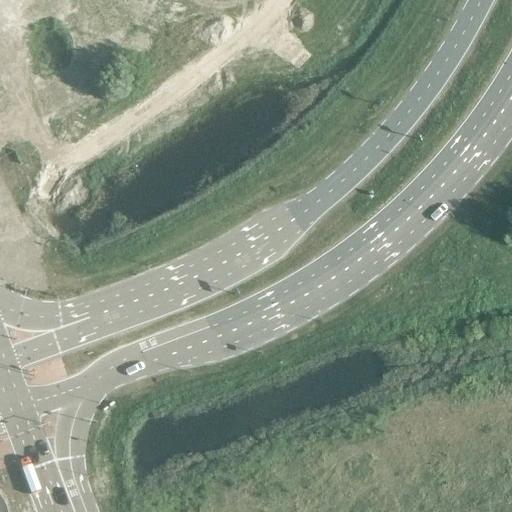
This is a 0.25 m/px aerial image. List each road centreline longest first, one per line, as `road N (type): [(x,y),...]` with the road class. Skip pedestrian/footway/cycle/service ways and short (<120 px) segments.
road 1 (secondary): [(480,0),(413,105),(306,210),(208,271),(61,327)]
road 2 (secondary): [(85,385),(248,324),(341,271),(434,193),(511,93)]
